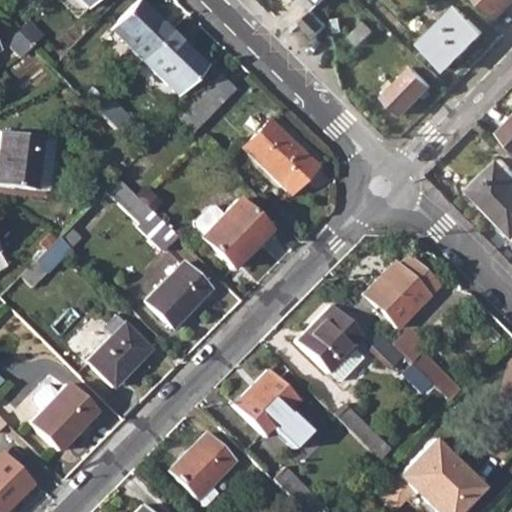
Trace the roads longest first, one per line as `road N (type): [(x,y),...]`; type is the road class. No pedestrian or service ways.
road 1 (residential): [(381,186),(63,511)]
road 2 (residential): [(381,186),(341,126),(210,0)]
road 3 (residential): [(381,186),(511,53)]
road 4 (residential): [(381,186),(511,301)]
